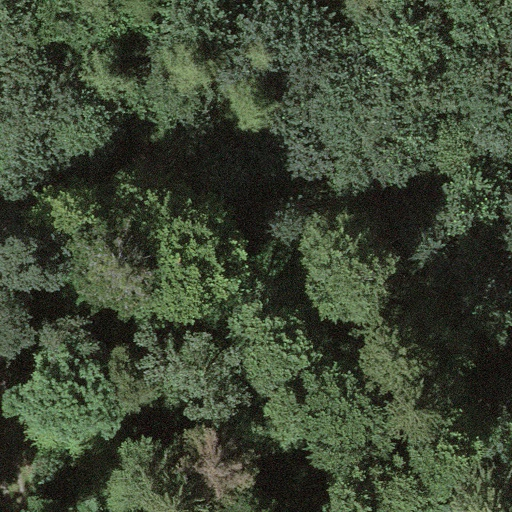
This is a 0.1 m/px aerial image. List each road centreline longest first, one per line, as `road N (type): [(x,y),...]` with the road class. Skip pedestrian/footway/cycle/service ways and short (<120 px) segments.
road 1 (track): [(511,256),(428,0)]
road 2 (track): [(0,310),(27,511)]
